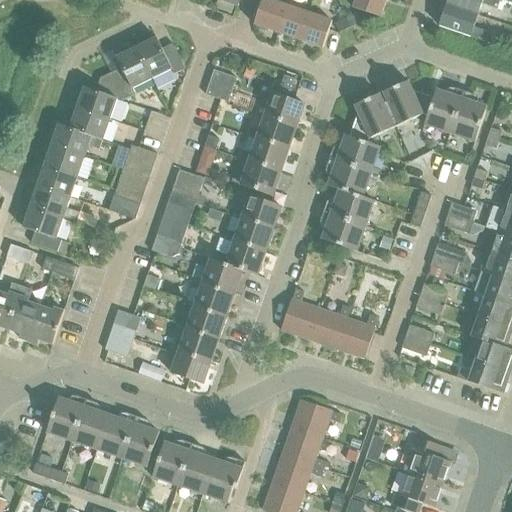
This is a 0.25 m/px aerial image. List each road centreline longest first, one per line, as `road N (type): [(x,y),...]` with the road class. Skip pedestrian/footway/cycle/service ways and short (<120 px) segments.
road 1 (residential): [(81,376),(126,235),(147,222),(212,34)]
road 2 (residential): [(259,393),(248,368),(336,78)]
road 3 (residential): [(372,397),(448,178)]
road 4 (residential): [(259,393),(199,418),(81,376)]
road 5 (residential): [(212,34),(155,16),(73,57),(66,77)]
road 6 (residential): [(503,446),(372,397)]
road 7 (residential): [(372,397),(300,374),(259,393)]
